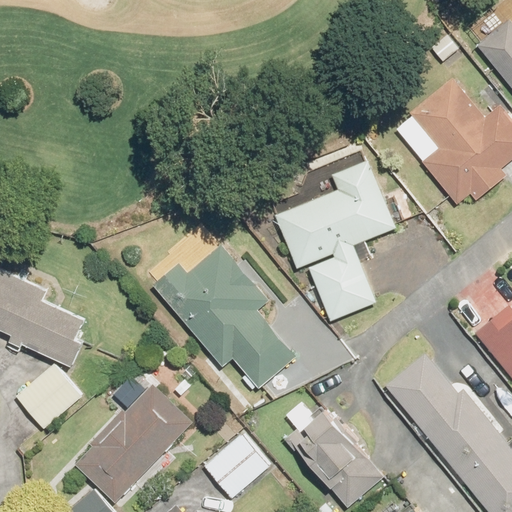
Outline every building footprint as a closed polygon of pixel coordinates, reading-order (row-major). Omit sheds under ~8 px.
[(511,19),(481,44),(511,82),(511,19)] [(427,158),(462,203),(478,191),(483,197),(511,175),(507,168),(511,164),(511,107),(508,102),(491,115),(460,75),(414,111),(442,147),(427,158)] [(315,267),(337,321),(384,302),(361,245),(406,228),(378,158),(338,174),(344,188),(281,213),(303,268),(340,253),(342,257),(315,267)] [(160,280),(230,361),(239,354),(267,387),(304,355),(266,311),(279,300),(230,243),(196,271),(185,259),(160,280)] [(30,342),(82,364),(102,319),(56,299),(59,290),(4,267),(0,276),(0,324),(21,333),(17,341),(29,346),(30,342)] [(511,305),(480,331),(511,369),(511,305)] [(432,353),(392,385),(495,511),(511,511),(511,439),(469,387),(464,391),(432,353)] [(60,364),(22,395),(50,428),(88,397),(60,364)] [(100,446),(82,464),(122,502),(200,422),(160,383),(132,412),(130,409),(97,443),(100,446)] [(323,431),(313,439),(329,459),(322,464),(355,505),(391,477),(337,410),(318,425),(323,431)] [(248,432),(210,465),(238,498),(277,465),(248,432)] [(119,511),(99,488),(71,511),(119,511)] [(191,511),(184,503),(173,511),(191,511)]
